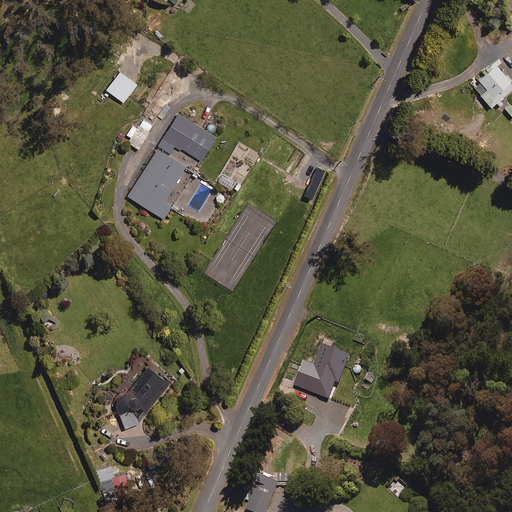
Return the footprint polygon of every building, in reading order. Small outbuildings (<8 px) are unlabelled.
[(499,99),(511,88),(511,85),(497,66),(501,63),(497,59),(485,69),(487,72),(478,80),(480,83),(474,87),(490,107),(496,102),(499,106),(502,103),(499,99)] [(118,71),(102,93),(108,97),(110,93),(123,103),(137,84),(118,71)] [(170,153),(174,146),(181,150),(182,149),(201,161),(216,137),(178,113),(158,145),(170,153)] [(153,126),(142,119),(136,127),(132,124),(126,135),(131,138),(128,143),(138,149),(153,126)] [(185,167),(157,149),(127,196),(163,219),(171,206),(163,201),(185,167)] [(169,384),(147,366),(124,395),(122,393),(116,401),(114,405),(124,428),(137,424),(169,384)] [(129,493),(125,475),(111,478),(114,496),(129,493)] [(267,511),(278,483),(261,476),(247,510),(252,511),(267,511)]
